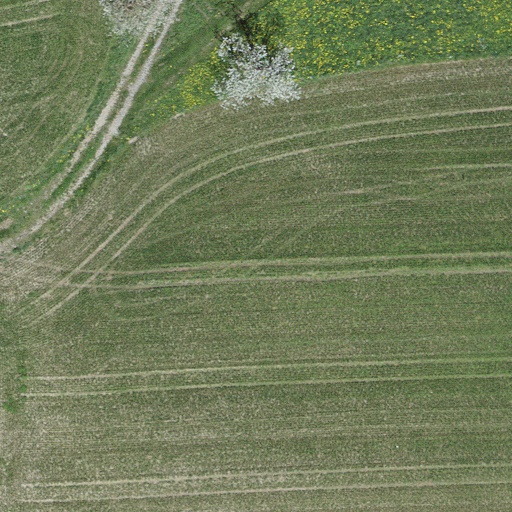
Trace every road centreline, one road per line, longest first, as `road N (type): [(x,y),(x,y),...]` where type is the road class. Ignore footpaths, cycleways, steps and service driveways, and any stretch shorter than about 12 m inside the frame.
road 1 (track): [(171,0),(74,175),(39,214),(0,238)]
road 2 (track): [(125,89),(243,0)]
